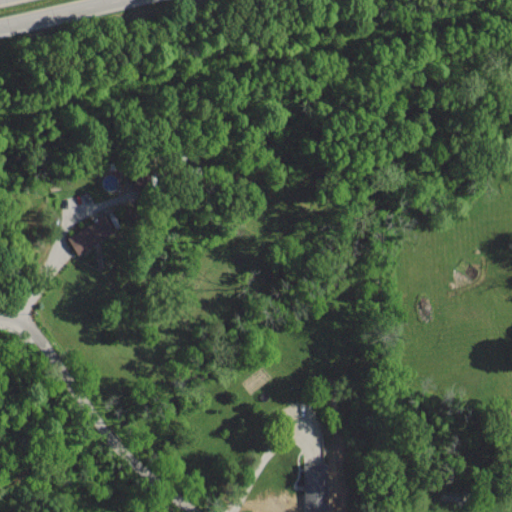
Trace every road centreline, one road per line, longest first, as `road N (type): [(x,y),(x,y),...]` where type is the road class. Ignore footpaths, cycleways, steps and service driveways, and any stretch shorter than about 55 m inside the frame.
road 1 (residential): [(0,318),(12,320),(120,462),(186,511)]
road 2 (residential): [(115,456),(0,492)]
